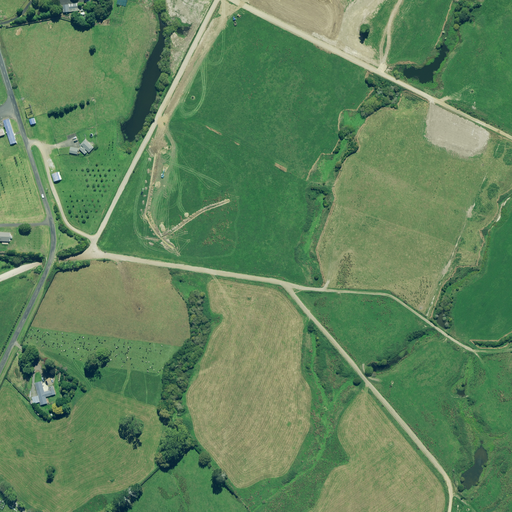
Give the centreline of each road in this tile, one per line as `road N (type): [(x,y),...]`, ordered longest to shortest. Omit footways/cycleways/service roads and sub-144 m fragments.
road 1 (track): [(2,278),(90,252),(217,0)]
road 2 (unclassified): [(0,366),(53,245),(0,59)]
road 3 (track): [(228,0),(511,140)]
